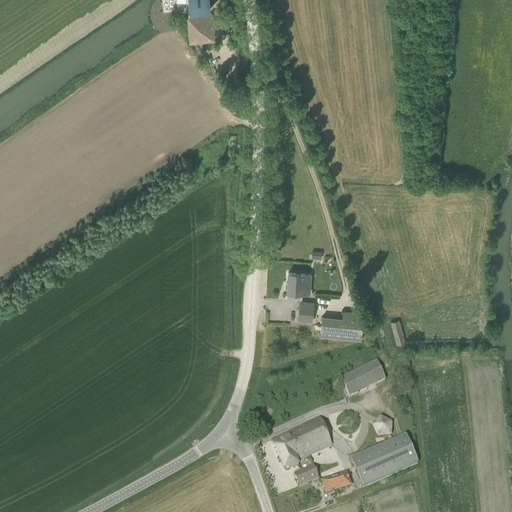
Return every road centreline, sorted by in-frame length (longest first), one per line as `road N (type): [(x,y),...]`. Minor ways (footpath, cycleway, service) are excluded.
road 1 (tertiary): [(221,431),(240,390),(251,322),(258,133),(249,0)]
road 2 (track): [(257,98),(283,103),(305,152),(345,295)]
road 3 (tertiary): [(92,511),(221,431)]
